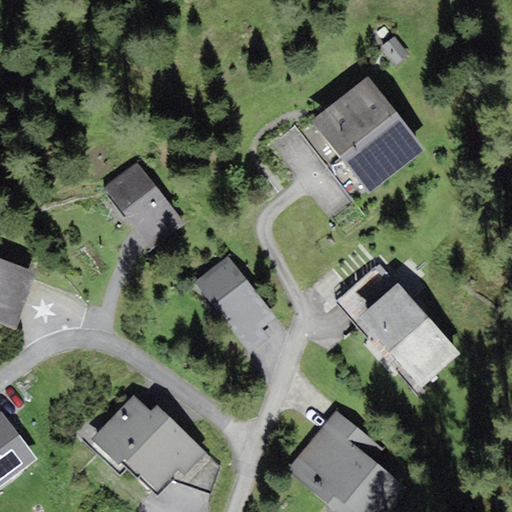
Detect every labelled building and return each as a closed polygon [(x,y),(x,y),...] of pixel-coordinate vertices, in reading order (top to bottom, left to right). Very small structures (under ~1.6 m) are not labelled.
[(391,38),(380,49),(397,66),(408,55),(391,38)] [(340,157),(397,112),(368,75),(311,120),(340,157)] [(426,149),(397,112),(340,157),(370,194),(426,149)] [(153,249),(185,224),(137,164),(105,189),(153,249)] [(274,315),(227,257),(195,283),(242,341),(274,315)] [(0,325),(13,331),(35,275),(0,261),(0,325)] [(380,264),(337,301),(367,336),(373,332),(359,316),(397,284),(380,264)] [(460,354),(397,284),(359,316),(373,332),(422,387),(460,354)] [(159,405),(151,413),(134,396),(90,438),(117,465),(122,460),(156,495),(172,480),(202,450),(159,405)] [(0,486),(36,458),(0,411),(0,486)] [(386,453),(337,411),(286,470),(328,505),(335,496),(343,503),(386,453)] [(220,467),(202,450),(172,480),(210,495),(220,467)]
